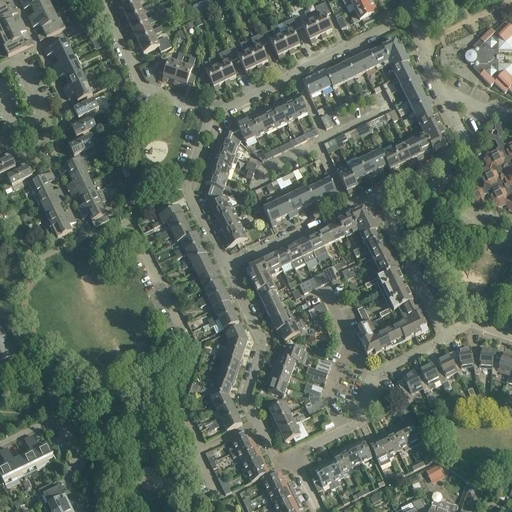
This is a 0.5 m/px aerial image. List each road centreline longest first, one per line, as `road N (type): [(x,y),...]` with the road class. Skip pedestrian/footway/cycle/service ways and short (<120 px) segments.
road 1 (residential): [(376,195),(462,145),(411,11)]
road 2 (residential): [(211,116),(411,11)]
road 3 (residential): [(211,116),(146,89),(104,0)]
road 4 (residential): [(259,424),(246,396),(262,344),(227,269)]
road 5 (residential): [(227,269),(376,195)]
road 6 (residential): [(227,269),(188,190),(211,116)]
road 7 (residential): [(443,339),(376,195)]
road 8 (residential): [(342,431),(327,399),(350,339),(327,290)]
road 9 (residential): [(342,431),(358,423),(379,372),(443,339)]
road 10 (residential): [(0,99),(15,130),(43,116),(18,62)]
